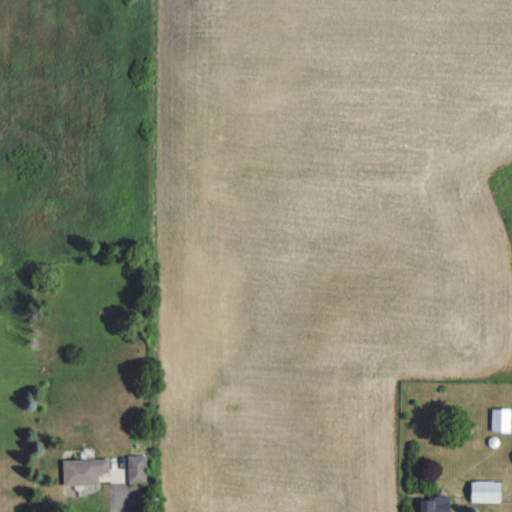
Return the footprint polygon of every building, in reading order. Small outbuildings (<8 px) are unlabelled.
[(491,431),(510,431),(510,408),(491,408),(491,431)] [(127,455),(128,483),(147,482),(146,454),(127,455)] [(62,460),(63,485),(98,484),(98,473),(109,473),(108,458),(62,460)] [(500,481),(470,480),(470,501),(499,502),(500,481)] [(418,511),(448,511),(449,496),(427,496),(427,500),(419,500),(418,511)]
